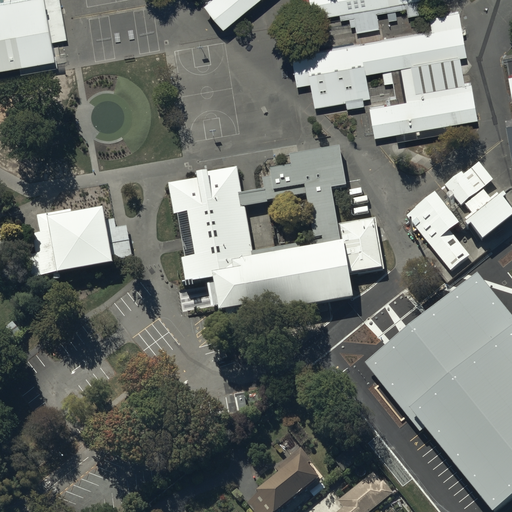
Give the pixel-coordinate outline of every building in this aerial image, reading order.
[(66,35),(60,0),(0,0),(0,62),(19,59),(21,69),(57,63),(53,38),(66,35)] [(210,0),(224,17),(245,0),(210,0)] [(405,97),(366,104),(372,138),(482,120),(474,73),(466,75),(463,56),(467,56),(460,8),(428,13),(430,28),(381,36),(377,11),(404,7),(408,14),(425,11),(423,0),(305,0),(308,18),(337,13),(338,19),(348,17),(349,23),(353,25),(356,42),(291,53),(296,84),(310,82),(314,106),(372,97),(368,72),(400,66),(405,97)] [(159,11),(86,23),(89,41),(86,41),(103,142),(89,144),(94,177),(155,167),(155,163),(185,158),(180,129),(159,132),(147,61),(160,59),(157,41),(164,40),(159,11)] [(186,283),(194,281),(194,283),(214,279),(220,312),(241,308),(243,319),(356,300),(352,276),(346,241),(342,241),(340,225),(333,189),(348,187),(347,182),(341,146),(289,155),(291,166),(270,169),(271,177),(263,178),(265,190),(267,203),(268,203),(267,200),(308,193),(317,242),(262,251),(253,253),(245,207),(243,193),(238,168),(169,181),(175,214),(189,211),(194,242),(197,257),(182,259),(186,283)] [(460,173),(444,186),(461,206),(492,181),(478,164),(463,176),(460,173)] [(484,189),(462,206),(469,214),(463,219),(467,224),(464,226),(467,229),(470,228),(482,243),(511,218),(511,215),(502,202),(505,199),(501,194),(499,195),(497,192),(490,197),(484,189)] [(265,190),(243,193),(245,207),(267,203),(265,190)] [(461,225),(435,193),(405,217),(450,273),(469,257),(450,234),(461,225)] [(45,215),(38,216),(41,233),(24,236),(31,278),(114,264),(113,261),(133,258),(128,226),(116,228),(115,220),(109,221),(106,221),(104,209),(77,214),(76,209),(45,215)] [(353,223),(340,225),(342,241),(346,241),(352,276),(385,271),(377,219),(353,223)] [(0,253),(9,247),(0,235),(0,253)] [(511,314),(477,272),(365,362),(411,420),(420,431),(425,427),(492,510),(511,494),(511,314)] [(33,307),(26,299),(14,309),(21,318),(33,307)] [(13,322),(2,332),(11,342),(22,333),(13,322)] [(276,471),(279,475),(256,493),(260,497),(249,506),(253,511),(278,511),(319,479),(309,467),(313,465),(302,451),(276,471)] [(379,470),(375,473),(339,502),(344,508),(338,511),(370,511),(389,498),(390,499),(398,493),(379,470)]
